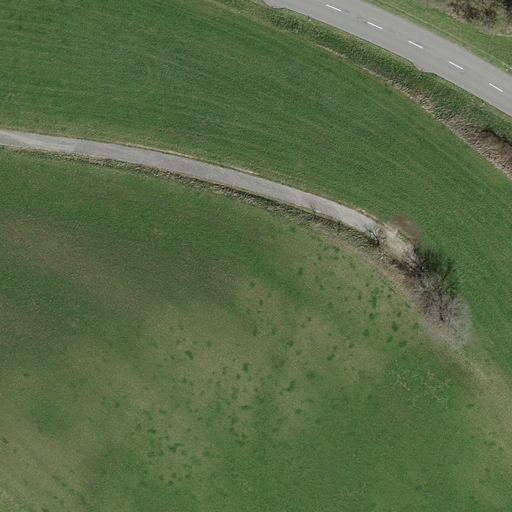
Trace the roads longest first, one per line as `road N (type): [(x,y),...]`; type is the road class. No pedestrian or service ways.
road 1 (track): [(346,217),(196,168),(0,135)]
road 2 (secondary): [(511,96),(318,0)]
